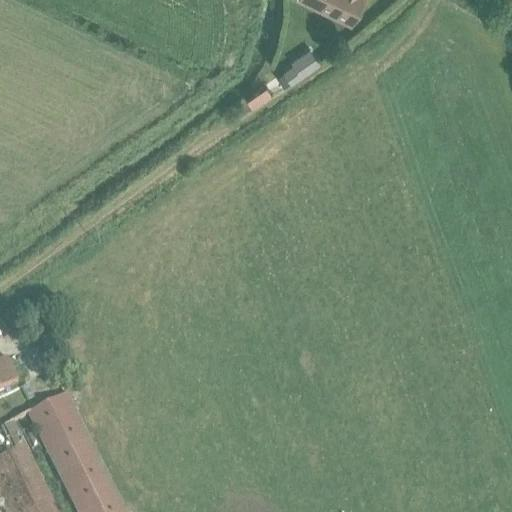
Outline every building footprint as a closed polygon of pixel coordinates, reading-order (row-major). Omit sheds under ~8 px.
[(355,20),(313,0),(297,0),(298,0),(352,26),(355,20)] [(313,0),(355,20),(364,0),(313,0)] [(310,47),(290,61),(291,63),(281,70),(291,84),(321,64),(310,47)] [(266,87),(245,100),(251,109),(272,96),(266,87)] [(7,358),(0,361),(0,389),(19,380),(7,358)] [(28,416),(66,396),(52,368),(0,394),(0,455),(2,458),(0,459),(0,502),(4,511),(59,511),(15,423),(28,416)] [(126,511),(66,396),(28,416),(76,511),(126,511)]
